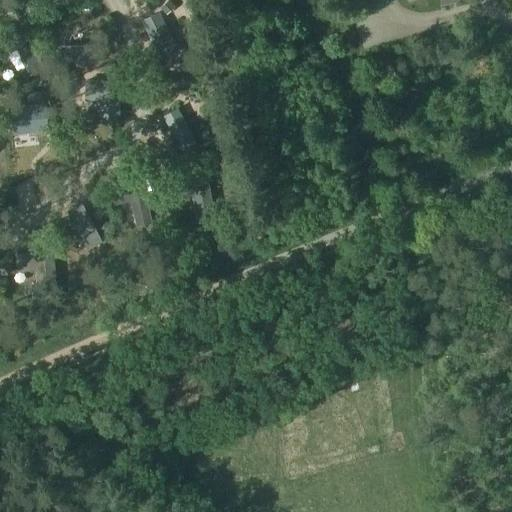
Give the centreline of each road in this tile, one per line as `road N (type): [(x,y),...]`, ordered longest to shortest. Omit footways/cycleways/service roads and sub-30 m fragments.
road 1 (unknown): [(0,233),(86,171),(127,115),(132,71),(110,0)]
road 2 (unclassified): [(511,168),(242,272)]
road 3 (track): [(242,272),(0,374)]
